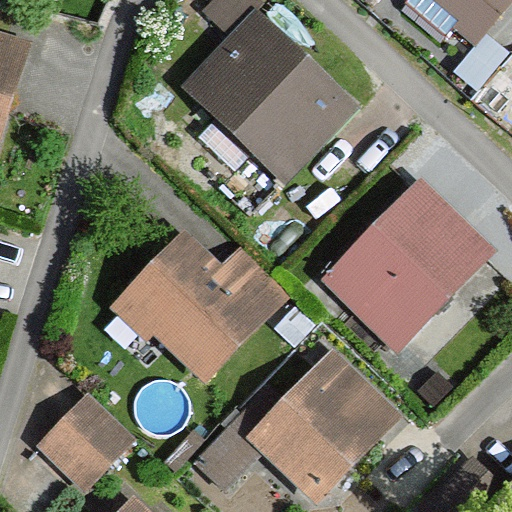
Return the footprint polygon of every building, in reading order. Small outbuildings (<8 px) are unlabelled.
[(364,0),(337,0),(353,13),(364,0)] [(510,0),(509,0),(405,0),(390,21),(456,71),(510,0)] [(361,111),(260,8),(183,85),(284,187),(361,111)] [(0,146),(31,49),(0,39),(0,146)] [(497,261),(420,184),(321,282),(398,359),(497,261)] [(217,279),(181,245),(113,316),(194,393),(285,298),(240,255),(217,279)] [(398,421),(336,360),(251,447),(313,507),(398,421)] [(132,449),(88,407),(43,454),(87,496),(132,449)] [(481,511),(501,490),(468,461),(421,511),(481,511)] [(511,511),(511,496),(498,511),(511,511)]
